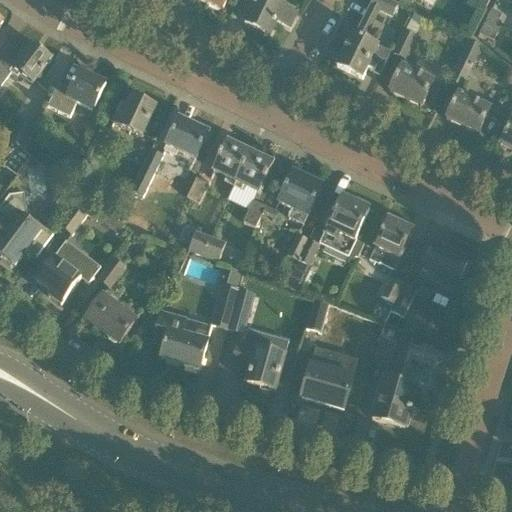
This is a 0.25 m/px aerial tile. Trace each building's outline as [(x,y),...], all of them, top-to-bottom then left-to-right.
[(196,0),(196,1),(221,13),(227,0),(196,0)] [(269,36),(276,23),(289,30),(297,14),(269,0),(255,0),(244,24),(256,30),(256,31),(266,35),(269,36)] [(373,0),(370,8),(380,12),(388,16),(392,18),(397,6),(394,5),(384,0),(373,0)] [(489,0),(472,0),(470,3),(484,11),(489,0)] [(484,23),(499,31),(500,29),(496,27),(502,16),(491,10),(484,23)] [(484,23),(479,35),(493,42),(499,31),(484,23)] [(364,42),(371,29),(361,25),(355,38),(352,36),(336,68),(362,81),(367,70),(379,76),(389,55),(377,49),(364,42)] [(418,39),(404,31),(392,54),(406,62),(418,39)] [(9,75),(11,71),(33,88),(53,61),(32,45),(31,46),(18,36),(0,59),(0,87),(1,88),(10,76),(9,75)] [(463,89),(481,49),(468,43),(449,82),(463,89)] [(421,60),(414,75),(402,69),(389,94),(421,109),(432,88),(437,90),(446,72),(421,60)] [(79,73),(70,92),(58,87),(47,109),(70,119),(76,106),(93,113),(106,86),(102,84),(101,81),(95,78),(91,79),(79,73)] [(458,96),(446,121),(478,137),(490,111),(458,96)] [(127,110),(122,107),(113,125),(141,138),(155,109),(133,99),(127,110)] [(511,106),(505,121),(511,124),(500,147),(511,153),(511,106)] [(24,153),(25,154),(31,141),(31,140),(36,129),(16,119),(6,140),(24,153)] [(165,153),(176,157),(178,154),(196,162),(208,134),(203,132),(204,130),(194,125),(193,127),(179,121),(165,153)] [(96,140),(111,148),(117,135),(102,128),(96,140)] [(234,188),(250,154),(227,143),(212,173),(226,180),(225,184),(234,188)] [(142,200),(161,158),(151,153),(131,194),(142,200)] [(274,166),(250,154),(234,188),(242,192),(244,189),(260,196),(274,166)] [(278,204),(293,212),(289,221),(304,228),(308,219),(322,188),(293,175),(278,204)] [(209,186),(196,180),(186,200),(199,206),(209,186)] [(12,266),(15,268),(27,252),(36,259),(53,237),(52,236),(49,239),(18,216),(19,214),(26,214),(24,195),(9,197),(0,208),(0,256),(3,259),(1,262),(10,268),(12,266)] [(84,196),(69,216),(59,229),(72,238),(88,217),(96,223),(105,212),(84,196)] [(358,261),(364,247),(355,242),(369,211),(342,198),(319,246),(353,263),(355,259),(358,261)] [(253,203),(243,224),(255,230),(260,220),(261,220),(267,208),(266,208),(265,209),(253,203)] [(267,208),(261,220),(273,226),(279,214),(267,208)] [(379,267),(380,264),(393,271),(398,260),(399,261),(413,232),(408,230),(409,228),(402,225),(401,226),(388,220),(379,240),(377,239),(373,247),(376,248),(369,262),(379,267)] [(203,259),(211,239),(195,233),(188,253),(203,259)] [(297,263),(308,241),(297,236),(287,258),(297,263)] [(211,239),(203,259),(218,265),(226,245),(211,239)] [(297,263),(310,269),(320,247),(308,241),(297,263)] [(427,283),(434,286),(452,295),(457,283),(458,284),(468,263),(447,253),(449,249),(435,242),(423,266),(424,266),(417,280),(427,285),(427,283)] [(81,280),(64,269),(76,253),(77,252),(66,244),(36,284),(63,305),(81,280)] [(98,282),(109,291),(125,269),(114,261),(104,274),(104,273),(98,282)] [(210,328),(228,333),(239,293),(238,293),(243,275),(231,270),(225,289),(222,288),(210,328)] [(394,306),(403,287),(390,280),(381,299),(394,306)] [(403,287),(394,306),(390,313),(403,319),(416,293),(403,287)] [(255,298),(239,293),(228,333),(244,338),(255,298)] [(103,299),(86,321),(108,338),(108,341),(114,346),(116,345),(119,346),(140,318),(125,307),(122,312),(103,299)] [(314,302),(306,331),(321,336),(329,306),(314,302)] [(187,321),(161,314),(154,339),(165,343),(160,360),(185,367),(184,369),(197,373),(198,371),(200,372),(211,332),(186,325),(187,321)] [(389,361),(380,394),(372,421),(404,431),(409,415),(412,416),(419,391),(399,386),(406,362),(405,362),(411,338),(400,334),(401,332),(384,327),(376,357),(389,361)] [(238,345),(232,368),(250,373),(246,385),(260,389),(259,392),(269,395),(270,392),(275,393),(285,358),(238,345)] [(343,413),(349,394),(353,378),(353,377),(358,362),(316,350),(301,401),(343,413)]
